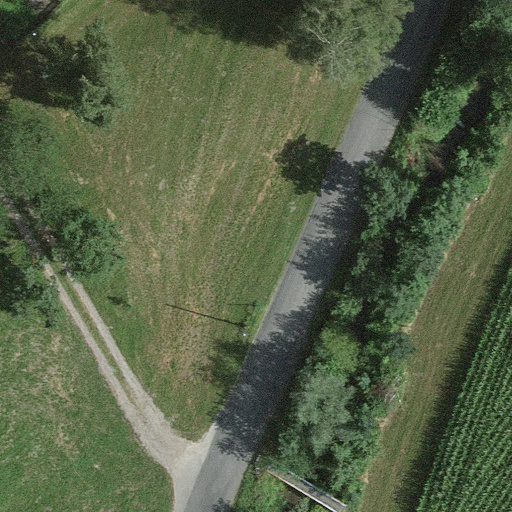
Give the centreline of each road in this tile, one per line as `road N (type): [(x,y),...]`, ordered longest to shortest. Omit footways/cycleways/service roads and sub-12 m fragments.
road 1 (unclassified): [(428,0),(203,511)]
road 2 (track): [(0,161),(131,396),(214,485)]
